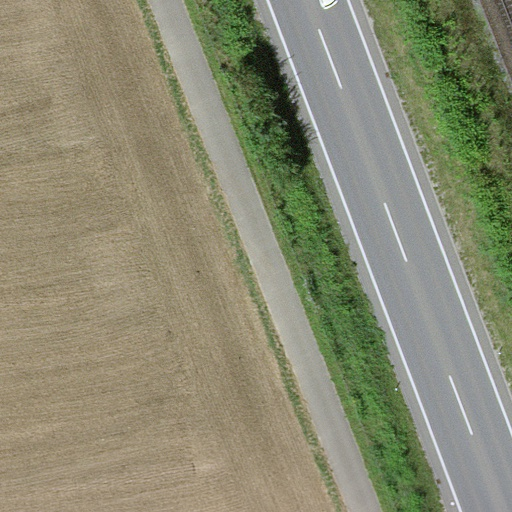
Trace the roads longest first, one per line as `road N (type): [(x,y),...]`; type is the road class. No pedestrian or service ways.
road 1 (unclassified): [(170,0),(369,511)]
road 2 (trunk): [(314,0),(508,511)]
